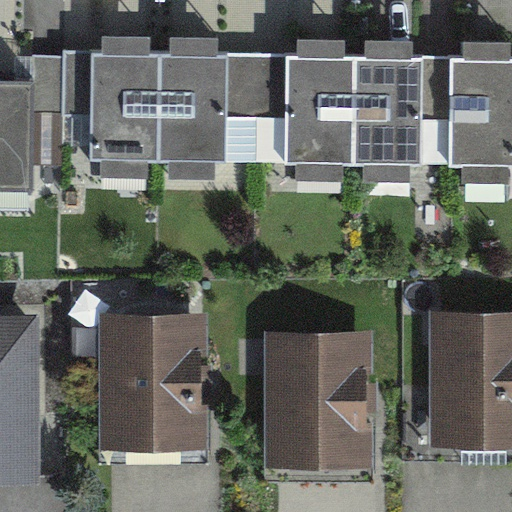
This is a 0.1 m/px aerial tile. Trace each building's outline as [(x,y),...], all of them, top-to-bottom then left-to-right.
[(190,55),(92,54),(90,160),(188,162),(190,55)] [(287,57),(190,55),(188,162),(286,163),(287,57)] [(368,58),(287,57),(286,163),(366,165),(368,58)] [(448,59),(368,58),(366,165),(446,166),(448,59)] [(511,60),(448,59),(446,166),(511,167),(511,60)] [(0,190),(27,191),(28,85),(0,84),(0,190)] [(511,312),(431,313),(432,450),(511,449),(511,312)] [(39,315),(0,314),(0,486),(39,486),(39,315)] [(207,314),(100,315),(101,447),(209,445),(207,314)] [(375,332),(269,333),(271,473),(376,472),(375,332)]
